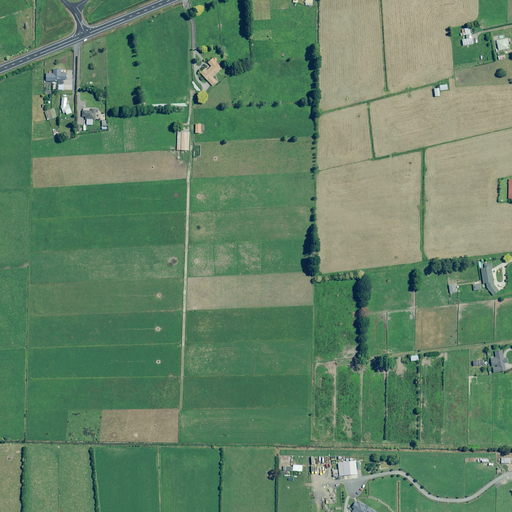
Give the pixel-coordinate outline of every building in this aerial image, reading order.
[(473,44),(470,28),(462,29),(462,33),(460,33),(461,36),(466,35),(467,39),(462,40),(463,46),(473,44)] [(509,45),(507,39),(496,41),(498,51),(509,48),(508,45),(509,45)] [(216,60),(214,57),(208,63),(211,66),(207,70),(205,68),(200,73),(213,86),(217,81),(213,77),(222,68),(216,61),(216,60)] [(58,80),(59,80),(59,90),(64,91),(65,80),(67,80),(67,74),(61,74),(61,69),(54,69),(54,73),(47,73),(47,81),(57,82),(58,80)] [(52,95),(52,85),(45,84),(44,95),(52,95)] [(68,98),(63,98),(62,107),(64,114),(67,113),(67,115),(72,113),(70,104),(67,105),(68,98)] [(57,118),(54,109),(45,112),(48,121),(57,118)] [(97,109),(92,109),(92,111),(83,111),(83,117),(86,117),(86,119),(87,119),(87,125),(93,125),(93,120),(96,120),(97,109)] [(190,132),(178,132),(177,150),(189,151),(190,132)] [(493,270),(491,263),(484,264),(484,268),(481,269),(483,284),(486,283),(487,288),(493,295),(499,291),(494,284),(492,270),(493,270)] [(504,358),(502,350),(495,351),(495,357),(490,358),(491,366),(497,365),(497,367),(493,367),(493,372),(505,371),(504,363),(507,363),(506,357),(504,358)] [(357,474),(356,461),(342,463),(344,476),(357,474)] [(377,511),(376,511),(359,501),(358,504),(355,502),(352,507),(354,509),(351,511),(377,511)] [(504,511),(507,511),(511,511),(511,506),(510,502),(504,505),(505,508),(503,509),(504,511)]
